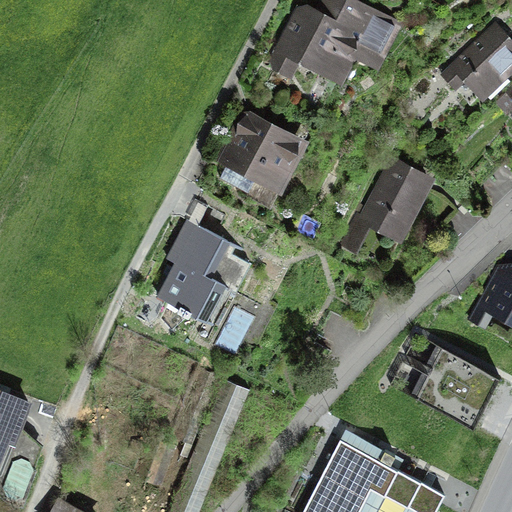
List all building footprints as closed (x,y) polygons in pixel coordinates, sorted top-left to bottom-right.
[(333,26),(345,0),(322,0),(318,9),(310,6),(298,8),(275,52),(273,73),(292,82),(299,68),(336,85),(352,58),(360,39),(333,26)] [(360,39),(352,58),(382,72),(404,24),(352,0),(345,0),(333,26),(360,39)] [(478,102),(511,70),(511,43),(493,23),(446,67),(478,102)] [(511,88),(482,115),(490,124),(507,110),(511,115),(511,88)] [(289,192),(318,137),(252,104),(220,158),(289,192)] [(488,146),(462,165),(466,169),(477,184),(502,165),(488,146)] [(402,239),(434,176),(389,153),(356,216),(402,239)] [(437,227),(458,208),(439,190),(429,202),(437,227)] [(214,274),(233,241),(189,216),(168,253),(182,260),(163,293),(212,320),(232,284),(214,274)] [(511,261),(493,264),(472,306),(511,324),(511,261)] [(373,301),(343,284),(329,308),(359,325),(373,301)] [(498,375),(442,348),(419,395),(475,422),(498,375)] [(203,418),(220,377),(203,370),(185,411),(203,418)] [(202,511),(253,389),(225,378),(170,511),(202,511)] [(0,474),(5,477),(32,402),(0,389),(0,474)] [(177,446),(163,441),(153,470),(167,475),(177,446)] [(371,511),(396,464),(353,441),(316,511),(371,511)] [(371,511),(414,511),(417,507),(430,481),(396,464),(371,511)] [(430,481),(417,507),(426,511),(447,511),(457,495),(430,481)] [(78,511),(60,502),(54,511),(78,511)] [(0,511),(15,511),(0,503),(0,511)]
